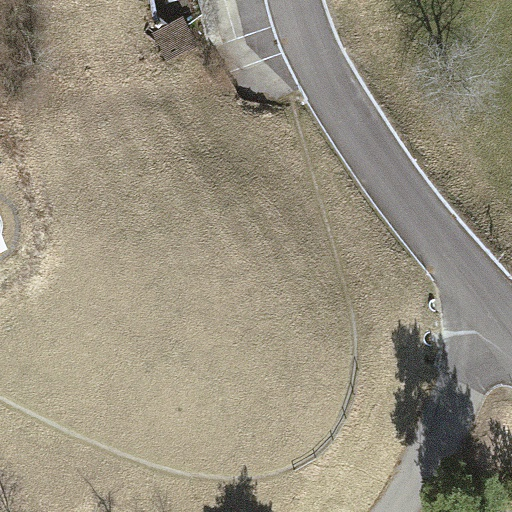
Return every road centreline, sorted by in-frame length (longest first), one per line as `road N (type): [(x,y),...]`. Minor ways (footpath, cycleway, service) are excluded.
road 1 (unclassified): [(487,302),(384,182),(329,92),(298,0)]
road 2 (residential): [(399,511),(444,438),(487,302)]
